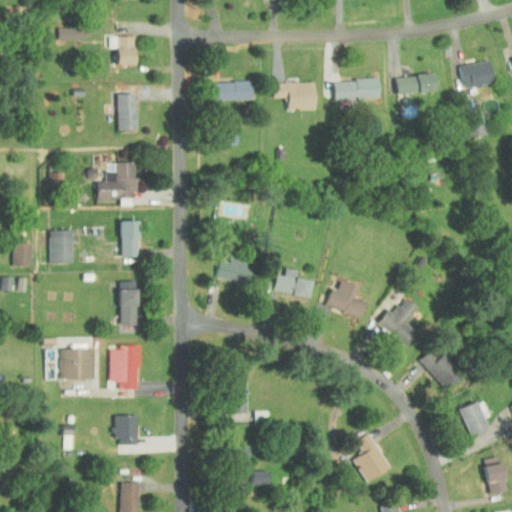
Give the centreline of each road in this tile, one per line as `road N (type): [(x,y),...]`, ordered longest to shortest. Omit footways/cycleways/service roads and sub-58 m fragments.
road 1 (residential): [(185,511),(179,0)]
road 2 (residential): [(447,511),(429,443),(400,401),(362,368),(283,341),(183,323)]
road 3 (residential): [(180,38),(391,37),(511,10)]
